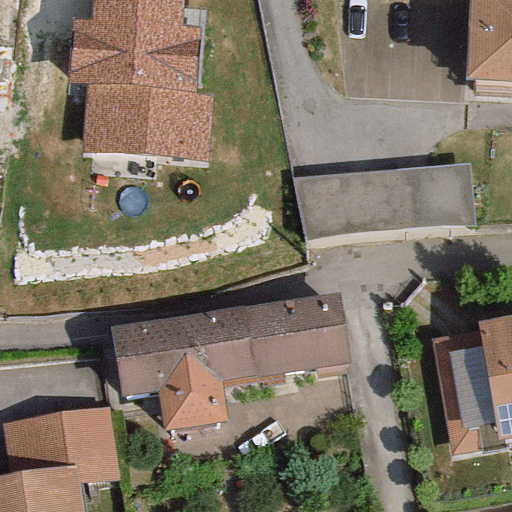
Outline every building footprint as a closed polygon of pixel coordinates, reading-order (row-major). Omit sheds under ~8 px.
[(181,0),(98,0),(97,25),(70,24),(66,91),(82,92),(79,160),(206,167),(209,102),(194,101),(197,33),(180,32),(181,0)] [(511,0),(467,0),(463,88),(511,90),(511,0)] [(337,299),(241,312),(251,382),(347,368),(337,299)] [(241,312),(107,334),(118,404),(155,398),(162,437),(224,427),(218,385),(251,382),(241,312)] [(477,334),(428,342),(448,458),(511,446),(511,321),(477,327),(477,334)] [(1,427),(7,479),(74,470),(76,488),(118,483),(107,410),(1,427)] [(79,511),(76,488),(74,470),(7,479),(0,480),(0,511),(79,511)]
